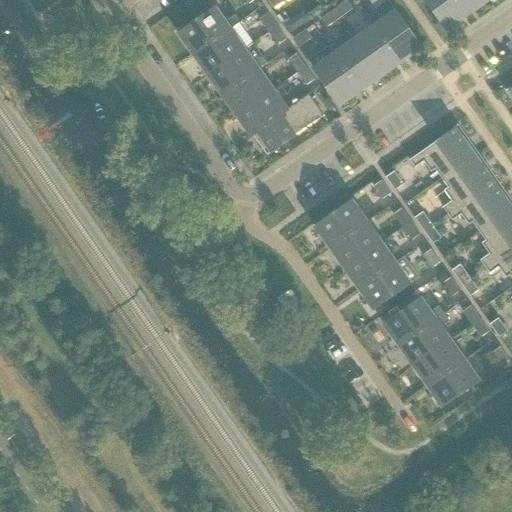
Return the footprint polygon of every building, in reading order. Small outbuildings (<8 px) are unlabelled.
[(268,0),(275,9),(287,0),(268,0)] [(341,17),(354,8),(348,0),(347,0),(335,9),(341,17)] [(466,11),(457,0),(426,0),(446,28),(461,18),(460,15),(466,11)] [(457,0),(466,11),(472,7),(473,9),(486,0),(457,0)] [(198,52),(230,30),(215,9),(181,33),(192,48),(194,46),(198,52)] [(335,9),(322,18),(328,26),(341,17),(335,9)] [(277,24),(268,11),(260,17),(269,30),(277,24)] [(407,56),(422,46),(398,12),(377,26),(399,58),(405,54),(407,56)] [(269,30),(278,43),(286,37),(277,24),(269,30)] [(399,58),(377,26),(356,41),(380,75),(395,65),(393,63),(399,58)] [(294,38),(300,46),(313,37),(308,28),(294,38)] [(230,30),(198,52),(202,58),(200,60),(210,74),(244,50),(230,30)] [(336,55),(359,87),(365,83),(366,85),(380,75),(356,41),(336,55)] [(244,50),(210,74),(220,88),(222,87),(227,93),(258,70),(244,50)] [(306,65),(297,52),(289,58),(298,71),(306,65)] [(359,87),(336,55),(315,70),(339,104),(354,93),(353,91),(359,87)] [(298,71),(307,84),(315,78),(306,65),(298,71)] [(258,70),(227,93),(231,99),(229,100),(239,115),(273,90),(258,70)] [(273,90),(239,115),(249,129),(251,127),(255,133),(287,111),(287,110),(273,90)] [(287,111),(255,133),(259,139),(257,141),(268,156),(325,115),(310,94),(287,110),(287,111)] [(435,168),(442,178),(474,155),(464,141),(467,138),(458,126),(410,160),(415,167),(425,160),(432,170),(435,168)] [(443,207),(448,214),(496,180),(488,168),(484,170),(474,155),(442,178),(449,188),(447,190),(453,200),(443,207)] [(394,192),(403,186),(393,172),(384,178),(394,192)] [(382,200),(391,194),(381,180),(373,186),(382,200)] [(504,191),(496,180),(448,214),(453,220),(463,213),(469,223),(472,221),(479,231),(511,208),(501,194),(504,191)] [(329,240),(333,246),(368,221),(364,223),(350,203),(316,227),(327,242),(329,240)] [(481,260),(485,266),(511,247),(511,209),(511,208),(479,231),(487,241),(484,243),(491,253),(481,260)] [(410,222),(401,209),(393,215),(402,228),(410,222)] [(423,232),(431,226),(422,213),(413,219),(423,232)] [(335,254),(345,268),(382,241),(379,243),(365,224),(368,222),(368,221),(333,246),(337,252),(335,254)] [(410,222),(402,228),(411,241),(419,235),(410,222)] [(423,232),(432,244),(440,238),(431,226),(423,232)] [(383,242),(382,241),(345,268),(355,282),(357,281),(362,287),(397,262),(396,261),(393,263),(380,244),(383,242)] [(509,274),(511,277),(511,247),(485,266),(490,273),(500,266),(507,275),(509,274)] [(421,255),(431,269),(439,263),(430,249),(421,255)] [(397,262),(362,287),(366,293),(364,294),(374,309),(408,285),(394,264),(397,262)] [(460,284),(468,279),(459,266),(451,272),(460,284)] [(451,297),(460,292),(450,278),(442,284),(451,297)] [(460,284),(469,297),(478,291),(468,279),(460,284)] [(398,337),(402,343),(437,319),(437,318),(434,320),(419,300),(385,324),(396,339),(398,337)] [(479,319),(470,306),(462,312),(471,325),(479,319)] [(404,351),(414,365),(451,339),(451,338),(448,341),(434,321),(438,319),(437,319),(402,343),(406,349),(404,351)] [(479,319),(471,325),(480,338),(488,332),(479,319)] [(488,324),(498,338),(506,332),(497,319),(488,324)] [(452,339),(451,339),(414,365),(424,379),(427,378),(431,384),(466,359),(465,359),(462,361),(449,342),(452,339)] [(490,353),(500,366),(509,360),(499,347),(490,353)] [(466,359),(431,384),(435,390),(433,391),(443,406),(477,382),(463,362),(466,360),(466,359)]
